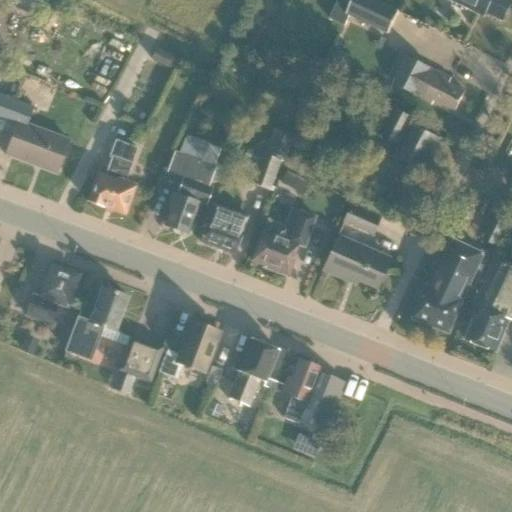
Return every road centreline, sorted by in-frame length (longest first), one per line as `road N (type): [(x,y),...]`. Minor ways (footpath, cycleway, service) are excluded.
road 1 (primary): [(370,355),(0,212)]
road 2 (residential): [(511,74),(370,355)]
road 3 (primary): [(511,409),(370,355)]
